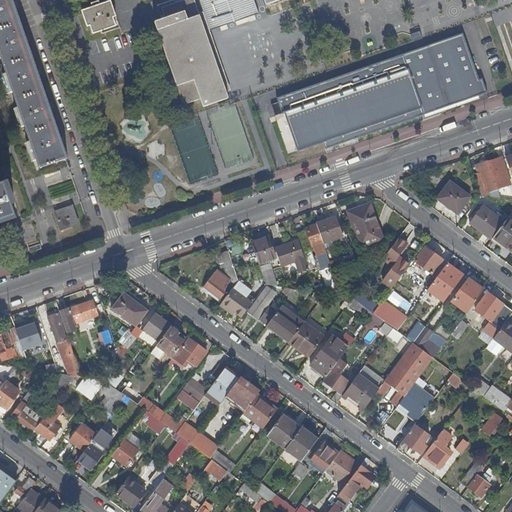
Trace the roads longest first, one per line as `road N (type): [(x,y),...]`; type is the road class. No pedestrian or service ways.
road 1 (residential): [(120,253),(407,473)]
road 2 (residential): [(120,253),(33,0)]
road 3 (tertiary): [(120,253),(368,169)]
road 4 (residential): [(511,282),(368,169)]
road 5 (tertiary): [(368,169),(511,118)]
road 6 (residential): [(102,511),(0,435)]
road 7 (tertiary): [(0,295),(120,253)]
